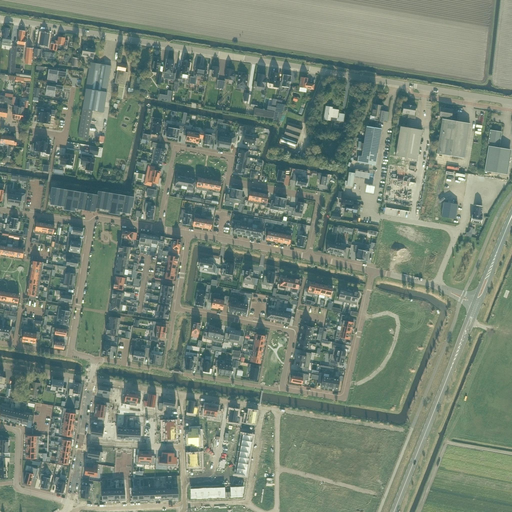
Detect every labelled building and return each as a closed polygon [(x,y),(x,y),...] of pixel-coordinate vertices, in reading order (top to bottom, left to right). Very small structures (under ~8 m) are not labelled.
[(9,37),(10,29),(5,28),(2,42),(11,43),(12,37),(9,37)] [(24,36),(25,31),(20,31),(18,39),(18,44),(17,47),(24,48),(24,45),(25,45),(25,40),(27,40),(27,39),(27,38),(26,37),(25,37),(24,36)] [(47,46),(49,35),(41,34),(40,45),(47,46)] [(64,46),(65,38),(58,37),(58,41),(55,41),(55,44),(51,43),(50,50),(57,51),(58,45),(64,46)] [(93,59),(96,45),(95,45),(95,49),(87,48),(88,46),(84,45),(82,55),(88,56),(88,58),(93,59)] [(42,50),(40,49),(34,49),(34,57),(41,58),(42,50)] [(161,60),(159,60),(160,59),(154,58),(152,72),(153,72),(158,73),(159,73),(160,67),(161,60)] [(166,60),(164,76),(169,77),(169,79),(174,80),(175,74),(172,73),(174,61),(166,60)] [(190,63),(182,62),(180,72),(177,71),(175,78),(181,79),(182,74),(188,75),(190,64),(190,63)] [(111,66),(93,63),(90,63),(83,109),(93,110),(103,112),(111,66)] [(127,64),(122,63),(118,63),(117,70),(118,71),(115,83),(119,84),(125,86),(128,73),(125,72),(127,64)] [(203,67),(200,67),(200,66),(200,67),(196,67),(196,66),(195,66),(195,67),(194,75),(194,77),(190,77),(189,84),(193,84),(194,80),(196,80),(197,76),(206,77),(207,69),(207,68),(203,68),(203,67)] [(213,70),(210,70),(209,76),(218,78),(219,68),(218,68),(217,67),(215,67),(215,68),(213,67),(213,70)] [(66,77),(66,72),(59,71),(59,69),(49,68),(47,81),(57,83),(58,76),(66,77)] [(228,70),(226,70),(225,79),(234,80),(235,74),(232,74),(233,71),(231,70),(229,69),(228,70)] [(237,85),(238,86),(245,87),(246,87),(248,76),(244,75),(244,74),(244,73),(239,73),(237,85)] [(279,74),(271,73),(269,83),(274,84),(274,87),(279,88),(280,82),(277,81),(279,74)] [(257,86),(264,88),(264,86),(265,86),(266,80),(265,80),(266,76),(259,74),(258,82),(254,81),(253,87),(257,88),(257,86)] [(292,76),(284,74),(282,86),(290,88),(292,76)] [(137,77),(132,76),(130,89),(134,90),(134,89),(142,90),(142,91),(143,82),(137,81),(137,80),(136,80),(137,77)] [(307,83),(307,79),(301,78),(299,87),(313,89),(314,84),(308,83),(307,83)] [(63,90),(63,86),(47,84),(45,96),(54,97),(56,89),(63,90)] [(122,99),(125,86),(119,84),(116,98),(122,99)] [(4,102),(4,104),(8,104),(12,105),(13,97),(5,96),(4,102)] [(28,101),(25,101),(25,103),(20,102),(19,107),(17,119),(22,120),(23,112),(24,108),(27,108),(28,101)] [(276,107),(275,112),(282,114),(285,105),(277,104),(276,107)] [(370,116),(370,119),(374,120),(379,121),(383,122),(384,115),(381,115),(381,111),(382,106),(374,105),(373,111),(372,116),(370,116)] [(409,105),(404,105),(402,113),(408,114),(408,118),(415,119),(416,115),(414,115),(415,106),(411,106),(411,105),(411,106),(409,105)] [(329,109),(330,107),(326,106),(323,119),(330,120),(331,117),(337,118),(337,120),(343,121),(344,115),(338,114),(339,110),(329,109)] [(273,119),(274,112),(266,110),(260,109),(256,108),(255,108),(253,115),(273,119)] [(442,119),(436,154),(464,158),(470,124),(457,121),(455,121),(455,119),(456,119),(457,113),(452,112),(452,110),(441,108),(440,111),(439,116),(442,117),(443,117),(443,119),(442,119)] [(43,123),(45,111),(36,109),(35,115),(38,116),(37,122),(43,123)] [(93,110),(83,109),(78,137),(88,139),(93,110)] [(55,117),(56,111),(50,110),(49,112),(45,111),(43,123),(50,124),(51,116),(55,117)] [(153,122),(151,134),(160,136),(160,132),(161,130),(163,120),(159,119),(158,123),(153,122)] [(303,127),(290,123),(288,122),(284,136),(282,135),(279,143),(295,149),(303,127)] [(175,125),(166,123),(164,130),(168,131),(166,137),(167,137),(167,138),(171,139),(171,138),(172,138),(175,125)] [(183,127),(175,125),(172,138),(178,139),(179,133),(182,134),(183,127)] [(377,153),(381,129),(367,126),(362,151),(377,153)] [(417,129),(406,127),(400,126),(395,156),(417,160),(422,130),(421,130),(417,129)] [(194,131),(185,129),(184,135),(187,136),(186,141),(192,142),(194,131)] [(204,132),(194,131),(192,142),(198,143),(199,138),(202,139),(204,132)] [(223,132),(217,131),(215,140),(219,140),(217,147),(224,148),(226,137),(222,136),(223,132)] [(498,148),(500,133),(491,131),(488,146),(484,171),(507,175),(510,160),(510,155),(499,153),(500,148),(499,148),(498,148)] [(215,134),(206,132),(203,144),(210,145),(211,140),(214,140),(215,134)] [(8,149),(10,137),(5,136),(4,141),(1,140),(2,136),(0,146),(3,146),(3,148),(8,149)] [(232,138),(226,137),(224,148),(230,149),(231,143),(234,143),(236,136),(232,136),(232,138)] [(245,136),(244,143),(250,145),(249,148),(256,149),(258,139),(245,136)] [(15,138),(14,138),(10,137),(8,149),(7,155),(9,156),(10,149),(11,149),(11,147),(13,148),(13,145),(16,145),(16,141),(14,141),(15,138)] [(33,144),(32,150),(40,152),(42,142),(36,141),(35,144),(33,144)] [(42,142),(40,152),(46,153),(46,154),(50,154),(51,146),(47,146),(48,143),(42,142)] [(162,145),(153,143),(152,147),(154,148),(153,154),(164,156),(165,150),(161,149),(162,145)] [(89,154),(98,155),(99,148),(90,147),(89,154)] [(375,165),(377,153),(362,151),(361,157),(358,156),(357,162),(375,165)] [(61,155),(60,161),(62,162),(63,162),(63,163),(63,165),(62,165),(66,166),(66,165),(66,168),(71,169),(72,166),(73,166),(75,156),(74,156),(70,155),(68,154),(67,155),(67,156),(65,156),(61,155)] [(163,162),(164,156),(153,154),(151,163),(157,164),(158,161),(162,162),(163,162)] [(93,171),(95,159),(87,158),(82,157),(81,160),(81,161),(81,164),(86,165),(85,170),(93,171)] [(155,167),(148,165),(146,175),(159,178),(161,172),(154,170),(155,167)] [(279,170),(277,181),(277,182),(280,182),(280,181),(284,182),(284,178),(285,178),(285,175),(286,175),(289,176),(290,170),(285,169),(285,172),(279,170)] [(369,179),(370,173),(355,171),(354,177),(369,179)] [(347,181),(345,181),(344,185),(352,187),(355,173),(349,172),(347,181)] [(307,187),(308,180),(301,179),(302,175),(294,173),(292,180),(296,181),(296,185),(307,187)] [(159,178),(146,175),(144,184),(151,186),(152,183),(158,184),(159,178)] [(183,177),(177,175),(175,187),(181,189),(183,177)] [(187,190),(189,178),(183,177),(181,189),(182,186),(187,187),(187,190)] [(193,191),(195,179),(189,178),(187,190),(193,191)] [(202,190),(204,179),(198,178),(196,189),(202,190)] [(219,193),(221,182),(215,181),(213,192),(219,193)] [(51,194),(50,198),(51,199),(50,205),(55,205),(60,206),(64,207),(65,207),(68,208),(68,207),(75,209),(82,210),(89,211),(92,212),(92,210),(95,210),(96,210),(96,208),(100,209),(105,210),(109,210),(109,211),(110,211),(112,211),(120,212),(127,213),(129,214),(130,214),(131,208),(132,208),(133,204),(134,199),(134,197),(133,197),(132,197),(130,196),(122,195),(116,194),(108,193),(103,192),(98,191),(97,195),(96,195),(95,195),(95,194),(94,194),(93,194),(87,193),(85,193),(77,191),(77,192),(71,191),(63,189),(58,188),(53,188),(52,187),(51,189),(50,194),(51,194)] [(227,194),(226,201),(234,203),(237,189),(231,188),(231,189),(230,195),(227,194)] [(157,191),(148,189),(146,195),(155,197),(157,191)] [(237,189),(234,203),(240,204),(239,212),(242,212),(244,204),(243,204),(245,197),(241,197),(242,191),(243,191),(242,190),(238,189),(238,190),(237,189)] [(248,200),(248,203),(254,204),(256,192),(250,191),(248,200)] [(14,205),(16,192),(15,195),(9,194),(7,204),(14,205)] [(24,201),(26,194),(16,192),(14,205),(20,206),(21,200),(24,201)] [(256,192),(254,204),(260,205),(262,193),(256,192)] [(262,193),(260,205),(266,206),(266,207),(269,208),(270,203),(267,203),(268,194),(262,193)] [(271,200),(270,209),(279,211),(281,198),(275,197),(275,201),(271,200)] [(281,198),(279,211),(284,212),(284,210),(288,211),(289,206),(285,205),(286,199),(287,199),(286,199),(286,198),(282,197),(282,198),(281,198)] [(356,214),(358,205),(353,204),(353,202),(353,201),(349,200),(344,199),(343,199),(341,208),(345,209),(345,212),(351,213),(354,213),(356,214)] [(293,208),(292,215),(301,217),(304,203),(297,202),(296,208),(293,208)] [(444,202),(441,217),(455,219),(458,204),(444,202)] [(145,203),(144,212),(147,212),(146,219),(153,220),(154,209),(148,208),(149,204),(145,203)] [(482,207),(480,206),(475,205),(473,215),(472,214),(471,222),(481,223),(482,216),(481,216),(482,207)] [(182,209),(181,217),(184,218),(183,224),(190,226),(192,215),(186,214),(186,210),(182,209)] [(195,215),(193,226),(199,227),(201,216),(195,215)] [(7,224),(6,231),(9,232),(10,229),(17,230),(18,219),(11,218),(10,224),(7,224)] [(232,221),(231,228),(234,228),(233,233),(240,235),(242,223),(236,222),(232,221)] [(53,236),(54,225),(48,224),(46,235),(53,236)] [(258,226),(255,238),(261,239),(264,227),(258,226)] [(82,235),(83,228),(73,227),(72,233),(68,233),(68,236),(78,238),(78,235),(82,235)] [(272,241),(275,230),(269,229),(266,240),(272,241)] [(136,233),(122,231),(121,238),(135,240),(136,233)] [(291,233),(285,232),(283,243),(289,244),(291,233)] [(140,233),(139,245),(145,246),(147,234),(140,233)] [(305,247),(307,236),(299,235),(297,246),(305,247)] [(81,242),(75,241),(75,238),(69,237),(67,246),(80,248),(81,242)] [(181,240),(174,239),(171,253),(178,254),(181,240)] [(328,244),(326,253),(332,254),(334,245),(328,244)] [(355,245),(354,252),(357,253),(356,259),(356,260),(360,261),(361,260),(364,247),(355,245)] [(80,253),(81,248),(80,248),(67,246),(66,254),(73,256),(73,252),(79,253),(80,253)] [(119,246),(118,252),(119,252),(130,254),(131,248),(119,246)] [(340,246),(338,255),(344,256),(346,247),(340,246)] [(364,247),(361,260),(367,261),(369,252),(370,248),(364,247)] [(71,259),(72,256),(64,255),(63,258),(67,259),(66,265),(77,267),(78,260),(71,259)] [(215,274),(216,267),(212,266),(213,261),(200,259),(199,267),(208,268),(208,269),(207,273),(215,274)] [(42,269),(43,263),(32,261),(31,267),(42,269)] [(231,275),(233,265),(226,264),(225,269),(222,268),(220,276),(231,278),(231,275)] [(246,269),(244,283),(250,284),(254,285),(255,278),(252,278),(253,270),(246,269)] [(64,279),(75,280),(76,274),(65,272),(64,279)] [(264,278),(263,285),(273,287),(275,273),(269,272),(267,279),(264,278)] [(114,282),(114,283),(124,284),(126,285),(127,278),(116,276),(115,282),(114,282)] [(281,277),(279,288),(285,289),(288,278),(281,277)] [(288,278),(285,289),(286,289),(286,287),(292,288),(291,292),(294,279),(293,279),(288,278)] [(74,286),(75,280),(64,279),(63,284),(61,283),(60,288),(67,289),(68,285),(74,286)] [(294,279),(291,292),(297,293),(300,280),(294,279)] [(161,285),(160,291),(172,293),(173,287),(161,285)] [(38,297),(39,290),(28,289),(27,295),(29,295),(29,298),(35,300),(36,296),(38,297)] [(57,290),(56,294),(61,295),(60,301),(71,303),(72,296),(65,295),(66,292),(57,290)] [(340,290),(338,301),(344,302),(346,291),(340,290)] [(346,291),(344,302),(350,303),(352,292),(346,291)] [(380,291),(377,302),(386,304),(388,293),(380,291)] [(113,292),(112,298),(124,300),(125,293),(113,292)] [(352,292),(350,303),(356,305),(358,293),(352,292)] [(197,293),(195,305),(203,306),(204,299),(208,300),(209,294),(205,293),(205,295),(197,293)] [(214,293),(211,308),(217,309),(220,294),(214,293)] [(388,293),(386,304),(395,307),(397,295),(388,293)] [(232,299),(229,312),(235,313),(238,300),(232,299)] [(408,299),(406,308),(417,310),(419,301),(408,299)] [(112,303),(111,309),(122,311),(123,305),(126,306),(112,303)] [(65,308),(59,306),(57,316),(69,318),(70,312),(65,311),(65,308)] [(269,307),(267,318),(273,320),(275,309),(269,307)] [(430,308),(425,319),(434,322),(438,311),(430,308)] [(155,315),(155,318),(161,319),(161,318),(168,319),(169,313),(168,313),(157,311),(159,312),(159,316),(155,315)] [(286,311),(284,322),(290,323),(292,312),(286,311)] [(342,315),(339,325),(352,328),(353,325),(354,323),(349,322),(350,317),(342,315)] [(63,324),(68,325),(69,318),(57,316),(56,326),(62,327),(63,324)] [(150,330),(165,333),(166,327),(161,327),(162,323),(153,321),(152,325),(154,326),(153,326),(153,331),(150,330)] [(372,321),(370,330),(382,333),(384,324),(372,321)] [(201,324),(194,322),(191,337),(198,338),(201,324)] [(421,324),(418,332),(429,336),(432,328),(421,324)] [(302,325),(300,331),(313,333),(314,328),(302,325)] [(337,331),(351,334),(351,333),(351,332),(352,331),(351,331),(352,329),(352,328),(339,325),(339,326),(341,326),(340,331),(337,331)] [(205,332),(203,339),(213,340),(215,327),(209,326),(208,333),(205,332)] [(53,327),(51,337),(53,338),(58,339),(58,338),(59,335),(66,337),(67,330),(53,327)] [(215,327),(213,340),(223,342),(224,336),(220,335),(222,329),(215,327)] [(107,328),(106,334),(118,336),(119,330),(107,328)] [(29,342),(31,331),(21,329),(20,336),(23,336),(23,341),(29,342)] [(225,333),(223,342),(228,343),(228,342),(233,343),(235,330),(230,329),(229,335),(225,335),(226,333),(225,333)] [(150,330),(149,336),(150,336),(150,340),(159,341),(160,338),(164,338),(165,333),(150,330)] [(235,330),(233,343),(238,343),(238,345),(242,346),(244,337),(243,336),(243,338),(240,337),(241,331),(235,330)] [(35,343),(36,338),(39,339),(40,332),(31,331),(29,342),(35,343)] [(301,331),(300,336),(312,339),(313,333),(300,331),(301,331)] [(335,337),(334,341),(345,344),(346,339),(350,340),(350,337),(350,335),(351,335),(351,334),(337,331),(335,337)] [(418,332),(414,340),(425,345),(429,336),(418,332)] [(53,338),(52,347),(64,349),(65,343),(59,342),(60,339),(58,338),(58,339),(53,338)] [(369,338),(367,346),(378,349),(380,340),(369,338)] [(105,341),(102,355),(109,357),(110,349),(112,350),(111,351),(116,352),(116,350),(116,348),(116,347),(111,346),(112,342),(105,341)] [(299,341),(298,347),(310,350),(311,344),(299,341)] [(131,345),(129,355),(133,355),(132,360),(138,361),(140,348),(135,348),(135,346),(131,345)] [(330,354),(345,358),(346,352),(341,351),(342,347),(333,345),(332,349),(334,350),(332,355),(330,354)] [(409,345),(406,353),(417,357),(420,349),(409,345)] [(140,348),(138,361),(143,362),(144,357),(148,358),(149,348),(145,348),(145,349),(140,348)] [(297,354),(296,360),(310,363),(312,354),(302,352),(302,355),(297,354)] [(364,353),(362,365),(370,367),(373,355),(364,353)] [(161,365),(162,356),(150,354),(149,363),(161,365)] [(330,354),(329,360),(330,360),(329,364),(338,366),(339,362),(343,363),(345,358),(330,354)] [(186,365),(185,369),(192,370),(193,363),(196,364),(198,357),(194,356),(193,359),(187,358),(186,362),(185,365),(186,365)] [(250,361),(250,362),(260,364),(261,358),(252,356),(251,361),(250,361)] [(202,358),(200,367),(203,368),(203,372),(209,373),(211,363),(211,360),(202,358)] [(404,359),(401,367),(411,372),(415,363),(404,359)] [(216,360),(215,367),(219,368),(218,374),(224,375),(226,362),(225,364),(220,363),(220,361),(216,360)] [(296,360),(295,365),(299,366),(299,370),(308,372),(310,363),(296,360)] [(226,362),(224,375),(230,376),(232,363),(226,362)] [(249,367),(248,372),(251,372),(250,379),(257,380),(258,376),(258,374),(259,369),(256,368),(257,365),(249,364),(249,367)] [(292,375),(291,382),(295,383),(294,383),(298,384),(298,383),(304,384),(305,378),(308,379),(309,375),(300,373),(299,377),(292,375)] [(332,388),(332,389),(338,390),(340,377),(334,376),(334,378),(332,388)] [(400,376),(397,385),(408,389),(411,381),(400,376)] [(42,384),(42,380),(36,379),(35,383),(32,382),(30,394),(38,396),(40,384),(42,384)] [(46,392),(56,393),(58,380),(53,379),(52,386),(47,385),(46,392)] [(64,381),(58,380),(56,393),(65,395),(66,388),(63,388),(64,381)] [(82,383),(75,382),(73,389),(69,389),(68,395),(73,396),(73,393),(80,394),(82,383)] [(397,385),(393,393),(404,397),(408,389),(397,385)] [(99,386),(98,393),(103,393),(103,397),(109,397),(109,394),(112,395),(113,388),(99,386)] [(122,396),(121,403),(130,405),(133,392),(126,391),(125,397),(122,396)] [(133,392),(130,405),(136,406),(137,403),(140,404),(141,399),(138,399),(139,393),(133,392)] [(144,400),(143,405),(154,407),(156,395),(149,394),(148,401),(144,400)] [(359,394),(357,405),(365,407),(368,395),(359,394)] [(368,395),(365,407),(374,409),(376,397),(368,395)] [(160,403),(159,410),(162,411),(163,406),(175,408),(176,400),(164,398),(163,404),(160,403)] [(391,399),(388,407),(398,411),(402,403),(391,399)] [(187,400),(186,405),(188,405),(187,412),(196,414),(197,409),(194,408),(195,402),(187,400)] [(96,404),(95,410),(106,412),(107,403),(102,402),(102,405),(96,404)] [(0,418),(6,419),(9,407),(0,405),(0,412),(1,412),(0,418)] [(202,410),(201,415),(210,416),(212,405),(206,405),(205,410),(202,410)] [(212,405),(210,416),(210,419),(219,420),(221,413),(217,412),(218,407),(212,405)] [(6,419),(11,421),(14,409),(9,407),(6,419)] [(70,409),(63,408),(62,418),(75,420),(75,419),(75,416),(76,416),(76,415),(76,414),(69,413),(70,409)] [(95,410),(94,416),(100,417),(99,420),(104,421),(106,412),(95,410)] [(230,410),(228,421),(240,423),(240,418),(237,417),(238,411),(230,410)] [(245,417),(245,422),(254,423),(256,412),(250,411),(249,417),(245,417)] [(24,413),(21,424),(27,425),(28,421),(32,422),(33,416),(24,413)] [(284,417),(284,429),(295,429),(295,424),(292,424),(292,417),(284,417)] [(303,426),(302,431),(311,433),(313,422),(306,421),(306,427),(303,426)] [(313,422),(311,433),(320,434),(321,429),(318,428),(319,423),(313,422)] [(329,424),(327,432),(339,434),(338,439),(342,440),(343,432),(340,432),(340,426),(329,424)] [(92,427),(90,435),(102,437),(104,426),(99,426),(99,429),(92,427)] [(193,431),(188,432),(188,438),(198,437),(198,428),(193,428),(193,431)] [(348,433),(347,438),(356,440),(358,429),(352,428),(351,433),(348,433)] [(73,431),(60,429),(59,435),(72,437),(73,434),(73,432),(73,431)] [(358,429),(356,440),(366,442),(367,436),(363,436),(364,430),(358,429)] [(387,434),(383,445),(388,446),(389,443),(396,446),(398,439),(387,434)] [(0,445),(8,447),(8,440),(2,440),(3,436),(0,436),(0,445)] [(198,437),(188,438),(188,444),(194,443),(194,447),(199,446),(198,437)] [(8,447),(0,445),(0,455),(1,456),(1,452),(8,453),(8,447)] [(89,448),(88,456),(93,457),(93,460),(99,461),(101,461),(102,452),(93,451),(94,449),(89,448)] [(382,449),(379,458),(389,462),(391,456),(386,454),(387,451),(382,449)] [(136,457),(135,464),(145,464),(145,451),(139,451),(139,457),(136,457)] [(145,451),(145,464),(154,465),(154,458),(151,457),(152,452),(145,451)] [(194,454),(188,454),(188,460),(199,460),(198,451),(193,451),(194,454)] [(159,458),(158,465),(167,466),(168,453),(162,453),(162,458),(159,458)] [(168,453),(167,466),(176,466),(176,464),(177,459),(174,459),(174,453),(168,453)] [(69,459),(57,457),(59,457),(58,463),(68,465),(69,459)] [(379,458),(375,467),(380,469),(381,466),(386,468),(389,462),(379,458)] [(199,460),(188,460),(188,466),(194,466),(194,469),(199,469),(199,460)] [(324,470),(322,474),(330,477),(332,470),(335,471),(336,466),(327,464),(325,470),(324,470)] [(86,467),(85,475),(96,477),(98,466),(93,465),(92,468),(86,467)] [(35,479),(38,469),(33,468),(32,471),(27,470),(26,476),(25,476),(24,479),(25,479),(24,483),(30,485),(32,478),(35,479)] [(234,468),(233,474),(246,476),(247,470),(234,468)] [(341,468),(340,473),(342,473),(341,479),(347,481),(350,470),(341,468)] [(350,470),(347,481),(353,482),(355,477),(358,477),(359,473),(350,470)] [(371,470),(370,473),(375,475),(370,486),(378,489),(382,478),(377,476),(379,473),(371,470)] [(283,480),(282,480),(282,482),(300,482),(300,476),(283,472),(283,480)] [(51,476),(41,473),(39,480),(42,481),(41,487),(48,489),(51,476)] [(60,478),(56,477),(54,484),(58,484),(56,491),(63,493),(66,480),(59,478),(60,478)] [(83,486),(81,497),(88,499),(90,487),(95,488),(96,485),(88,483),(88,487),(83,486)] [(230,492),(228,492),(228,497),(236,497),(236,486),(230,486),(230,492)] [(244,486),(236,486),(236,497),(242,497),(244,486)] [(225,487),(219,487),(219,498),(228,497),(228,492),(225,492),(225,487)] [(331,487),(328,498),(334,500),(335,496),(338,497),(340,489),(331,487)] [(312,492),(310,502),(316,504),(317,500),(319,501),(321,493),(312,492)] [(365,496),(363,504),(365,504),(364,508),(370,509),(373,498),(365,496)] [(346,500),(345,506),(349,508),(348,510),(355,511),(357,503),(346,500)]
